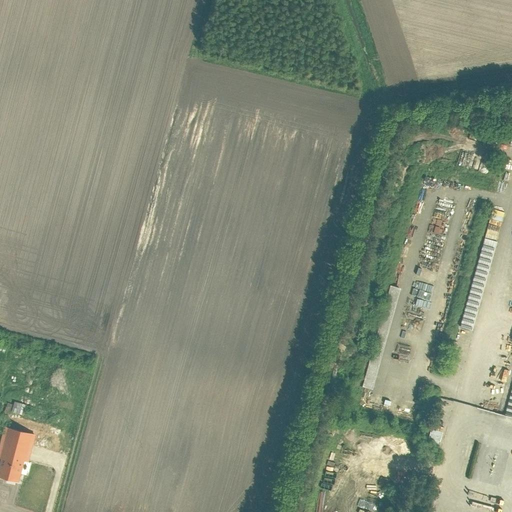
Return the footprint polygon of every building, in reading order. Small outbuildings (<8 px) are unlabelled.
[(500,231),(489,227),(461,325),(472,328),(500,231)] [(385,285),(363,387),(373,389),(395,287),(385,285)] [(499,367),(496,379),(507,382),(509,370),(499,367)] [(21,414),(24,404),(13,401),(10,411),(21,414)] [(34,434),(6,427),(0,449),(0,455),(2,456),(0,462),(0,474),(18,479),(23,458),(28,459),(34,434)] [(439,441),(442,432),(430,428),(427,437),(439,441)]
